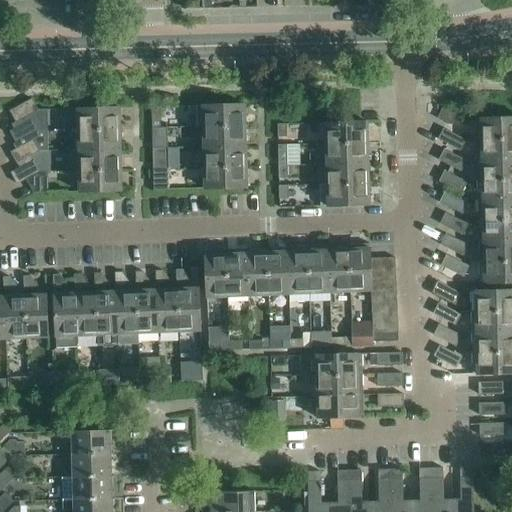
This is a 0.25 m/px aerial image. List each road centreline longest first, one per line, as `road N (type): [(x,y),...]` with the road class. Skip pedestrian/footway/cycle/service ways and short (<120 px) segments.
road 1 (residential): [(0,142),(3,237),(408,223)]
road 2 (residential): [(304,443),(442,434),(442,406),(424,380),(417,345),(408,223)]
road 3 (secondary): [(152,48),(403,39)]
road 4 (residential): [(408,223),(403,39)]
road 5 (secondary): [(0,52),(152,48)]
